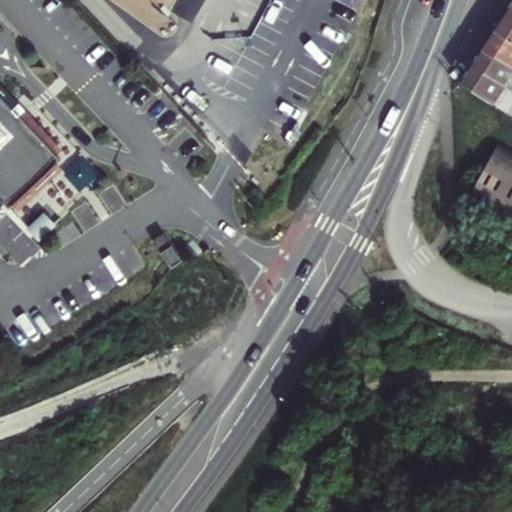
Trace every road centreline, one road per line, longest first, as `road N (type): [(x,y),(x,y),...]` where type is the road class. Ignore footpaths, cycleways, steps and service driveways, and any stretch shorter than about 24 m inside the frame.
road 1 (secondary): [(419,83),(280,312),(138,511)]
road 2 (secondary): [(178,511),(348,260),(406,143),(419,83)]
